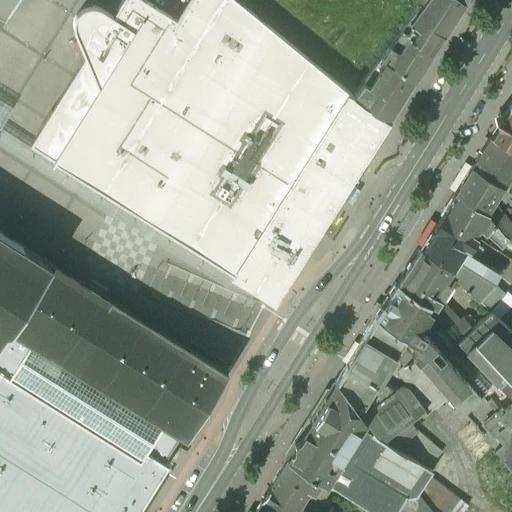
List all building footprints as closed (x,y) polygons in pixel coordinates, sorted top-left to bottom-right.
[(0,0),(0,9),(2,11),(9,0),(0,0)] [(352,94),(238,0),(231,0),(207,38),(144,0),(119,0),(111,14),(100,6),(92,4),(84,5),(78,9),(73,15),(72,23),(73,30),(74,30),(77,37),(73,39),(77,48),(81,46),(83,53),(77,64),(78,64),(51,107),(50,106),(40,122),(41,123),(30,141),(52,155),(50,159),(51,160),(52,159),(249,283),(269,251),(277,256),(278,256),(288,262),(295,251),(299,253),(359,157),(356,155),(367,137),(377,122),(382,114),(360,100),(359,99),(352,94)] [(422,0),(402,27),(430,48),(460,0),(422,0)] [(430,48),(402,27),(382,54),(412,77),(430,49),(430,48)] [(382,54),(352,94),(359,99),(360,100),(382,114),(387,117),(412,77),(382,54)] [(511,106),(508,104),(490,134),(511,147),(511,106)] [(511,174),(509,172),(511,167),(511,147),(490,134),(471,164),(503,183),(511,188),(511,174)] [(503,183),(471,164),(454,191),(484,211),(501,231),(511,238),(511,221),(509,220),(492,200),(503,183)] [(511,188),(503,183),(492,200),(509,220),(511,221),(511,188)] [(484,211),(454,191),(440,214),(475,235),(477,232),(473,230),(477,225),(493,239),(497,235),(501,231),(484,211)] [(475,235),(440,214),(420,245),(449,264),(446,268),(454,277),(460,283),(475,297),(490,280),(497,272),(474,259),(482,247),(472,240),(475,235)] [(22,243),(0,229),(0,328),(4,322),(6,324),(48,259),(47,258),(47,259),(41,255),(40,253),(39,254),(23,244),(24,243),(22,242),(22,243)] [(511,238),(501,231),(497,235),(511,245),(511,238)] [(420,245),(397,281),(428,300),(424,305),(429,310),(434,301),(445,283),(449,285),(454,277),(446,268),(449,264),(420,245)] [(48,259),(6,324),(7,324),(30,338),(35,341),(35,342),(40,345),(41,345),(43,346),(84,282),(82,280),(76,276),(76,277),(64,269),(53,262),(48,259)] [(502,291),(490,280),(475,297),(486,308),(502,291)] [(429,310),(424,305),(428,300),(397,281),(386,299),(375,317),(405,334),(405,335),(401,340),(433,378),(449,395),(462,410),(480,394),(495,380),(476,361),(457,340),(429,310)] [(104,295),(84,282),(43,346),(63,359),(69,363),(180,432),(186,435),(192,426),(192,425),(220,381),(226,371),(221,367),(220,368),(110,298),(104,294),(104,295)] [(458,319),(442,302),(439,305),(434,301),(429,310),(457,340),(472,325),(462,315),(458,319)] [(511,331),(507,327),(489,310),(472,325),(457,340),(476,361),(495,380),(511,398),(511,331)] [(375,317),(362,336),(366,339),(350,365),(346,363),(335,380),(358,412),(378,379),(393,354),(401,340),(405,334),(375,317)] [(0,335),(0,511),(136,511),(168,462),(163,459),(180,432),(69,363),(63,359),(43,346),(41,345),(40,345),(35,342),(35,341),(30,338),(7,324),(0,335)] [(433,378),(401,340),(393,354),(403,365),(398,369),(417,392),(433,378)] [(449,395),(433,378),(417,392),(432,408),(449,395)] [(396,389),(394,392),(378,379),(358,412),(366,423),(362,428),(393,446),(416,429),(409,420),(424,408),(414,394),(410,390),(405,388),(400,387),(396,389)] [(358,412),(335,380),(305,430),(384,482),(411,498),(419,495),(433,468),(393,446),(362,428),(366,423),(358,412)] [(511,398),(495,380),(480,394),(493,410),(511,431),(511,398)] [(432,408),(417,392),(414,394),(424,408),(427,412),(432,408)] [(493,410),(480,394),(468,405),(481,420),(493,410)] [(511,431),(493,410),(481,420),(489,429),(483,435),(511,468),(511,431)] [(370,511),(384,482),(305,430),(287,459),(324,483),(344,496),(368,511),(370,511)] [(341,511),(336,509),(316,495),(324,483),(287,459),(254,511),(341,511)] [(397,511),(403,503),(411,509),(416,511),(431,511),(419,495),(411,498),(384,482),(370,511),(397,511)] [(368,511),(344,496),(336,509),(341,511),(368,511)]
